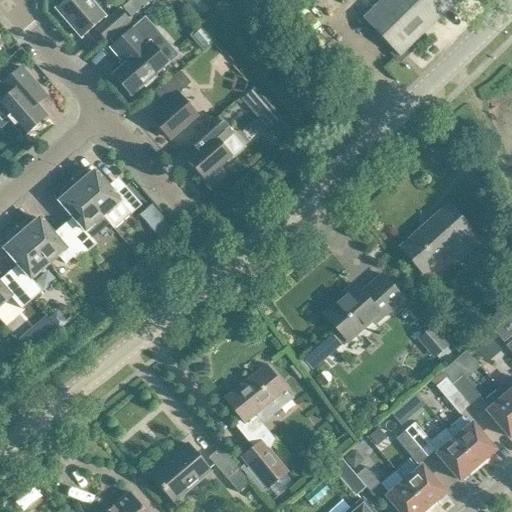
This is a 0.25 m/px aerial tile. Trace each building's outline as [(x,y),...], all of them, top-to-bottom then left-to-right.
[(105,18),(97,9),(107,0),(66,0),(56,9),(81,39),(105,18)] [(178,4),(173,0),(157,0),(168,12),(178,4)] [(459,0),(382,0),(363,19),(399,58),(459,0)] [(129,20),(120,10),(96,31),(105,41),(129,20)] [(127,36),(111,49),(126,65),(114,76),(131,96),(146,82),(167,64),(177,55),(146,19),(133,30),(127,36)] [(199,65),(212,52),(198,38),(185,50),(199,65)] [(36,105),(46,96),(22,68),(3,84),(0,82),(0,109),(23,137),(30,131),(35,131),(39,128),(40,122),(46,117),(36,105)] [(99,87),(114,77),(109,68),(93,79),(99,87)] [(180,72),(175,77),(160,90),(170,102),(151,118),(170,140),(197,116),(178,95),(191,84),(180,72)] [(241,100),(277,141),(290,129),(254,89),(241,100)] [(193,155),(187,160),(204,180),(231,156),(221,145),(233,134),(218,118),(185,146),(193,155)] [(72,180),(71,180),(103,217),(114,229),(131,215),(142,206),(125,186),(115,195),(95,172),(90,176),(86,171),(73,182),(72,180)] [(86,232),(103,217),(71,180),(71,181),(73,183),(60,194),(64,198),(60,202),(80,226),(70,234),(87,253),(97,245),(86,232)] [(460,261),(466,256),(481,243),(471,232),(472,231),(449,206),(435,219),(436,220),(425,229),(424,228),(401,248),(424,274),(450,250),(460,261)] [(60,243),(40,219),(35,224),(31,219),(19,230),(17,228),(16,228),(48,265),(58,256),(65,265),(73,258),(76,262),(87,253),(70,234),(60,243)] [(31,279),(48,265),(16,228),(18,230),(5,241),(10,246),(5,250),(25,273),(15,282),(32,301),(42,292),(31,279)] [(349,299),(346,296),(324,315),(337,330),(302,360),(312,372),(347,341),(348,343),(379,315),(382,318),(403,300),(382,276),(362,294),(359,291),(349,299)] [(32,301),(15,282),(5,290),(0,284),(0,306),(10,297),(21,310),(32,301)] [(28,364),(54,342),(42,328),(16,351),(28,364)] [(418,339),(435,358),(448,347),(432,328),(418,339)] [(481,375),(491,390),(506,380),(496,365),(481,375)] [(225,399),(242,421),(236,426),(254,448),(242,458),(247,463),(240,469),(262,495),(268,490),(268,489),(286,474),(269,452),(274,440),(262,425),(293,400),(286,392),(266,367),(225,399)] [(446,378),(470,406),(480,397),(457,369),(446,378)] [(322,372),(316,377),(324,386),(330,381),(331,376),(328,372),(322,372)] [(459,415),(470,406),(446,378),(436,387),(459,415)] [(511,404),(505,397),(499,389),(483,402),(489,410),(487,412),(510,438),(511,436),(511,404)] [(415,424),(405,432),(427,458),(435,451),(438,454),(437,455),(460,481),(468,474),(470,477),(480,469),(455,440),(455,439),(447,430),(437,438),(431,443),(415,424)] [(455,440),(480,469),(489,461),(487,458),(495,451),(473,424),(455,439),(455,440)] [(417,466),(427,458),(405,432),(395,440),(417,466)] [(211,473),(200,460),(187,445),(151,476),(175,504),(211,473)] [(249,483),(238,470),(220,449),(208,458),(238,493),(249,483)] [(366,488),(356,476),(341,459),(331,468),(355,496),(366,488)] [(405,482),(430,511),(439,504),(437,501),(445,494),(422,467),(405,482)] [(356,476),(366,488),(377,500),(386,492),(366,468),(356,476)] [(429,511),(430,511),(405,482),(387,497),(399,511),(429,511)] [(145,511),(130,493),(107,511),(145,511)] [(372,511),(363,501),(349,511),(372,511)]
